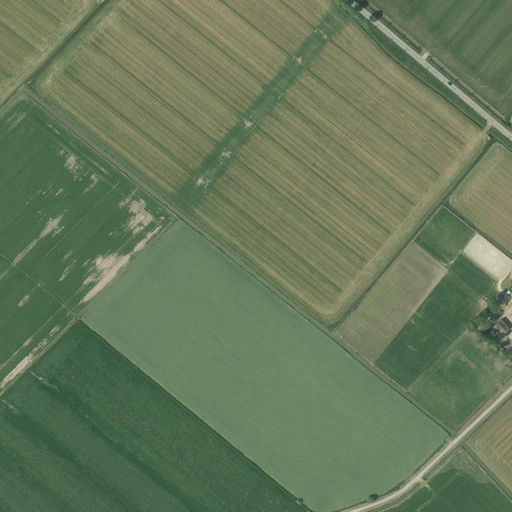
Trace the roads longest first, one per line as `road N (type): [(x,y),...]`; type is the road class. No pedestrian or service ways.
road 1 (tertiary): [(511,139),(344,0)]
road 2 (unclassified): [(347,511),(405,485),(511,387)]
